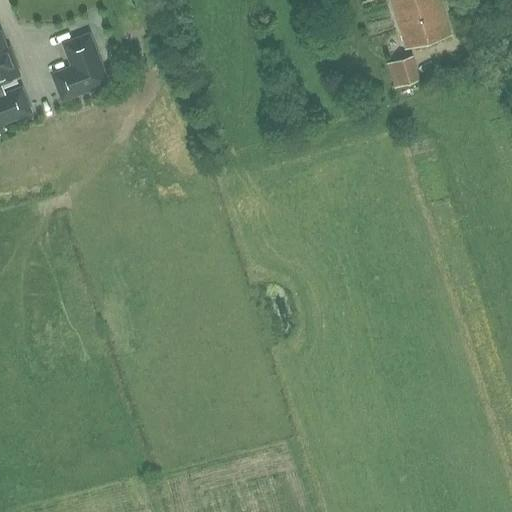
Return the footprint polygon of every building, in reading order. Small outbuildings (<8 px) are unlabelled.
[(439,0),(393,0),(407,47),(450,34),(439,0)] [(371,26),(396,22),(392,2),(368,5),(371,26)] [(46,70),(57,100),(107,81),(87,30),(57,42),(66,63),(46,70)] [(0,122),(18,116),(9,94),(6,95),(1,81),(19,74),(13,58),(10,59),(0,32),(0,122)] [(394,87),(420,80),(414,57),(388,64),(394,87)] [(9,94),(18,116),(30,111),(21,89),(9,94)]
